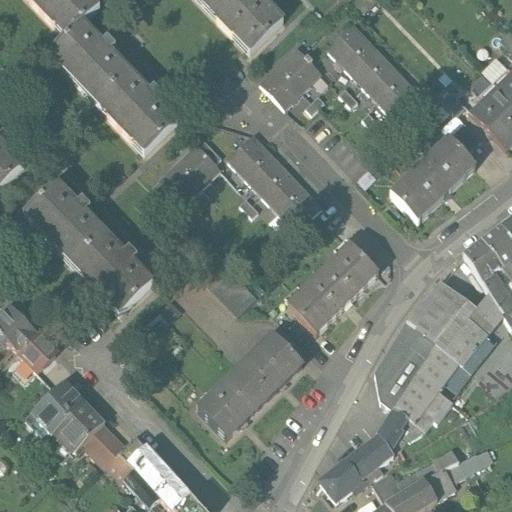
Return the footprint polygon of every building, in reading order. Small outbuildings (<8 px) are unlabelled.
[(32,0),(33,0),(29,4),(53,30),(57,26),(69,38),(80,27),(98,11),(87,0),(32,0)] [(201,0),(220,19),(216,23),(231,39),(235,35),(252,53),(281,25),(264,7),(269,3),(266,0),(201,0)] [(372,0),(359,0),(351,8),(361,18),(376,3),(372,0)] [(148,98),(109,57),(114,52),(106,44),(101,49),(80,27),(69,38),(52,55),(111,116),(107,120),(131,146),(135,142),(147,154),(175,127),(155,106),(160,101),(153,93),(148,98)] [(377,58),(369,50),(370,48),(361,39),(360,40),(351,31),(327,54),(335,62),(338,60),(347,69),(344,72),(352,80),(354,77),(364,87),(361,90),(369,98),(372,95),(381,105),(378,107),(386,116),(388,113),(398,123),(421,102),(412,92),(411,94),(403,85),(404,84),(395,75),(394,76),(386,67),(387,66),(378,57),(377,58)] [(511,36),(500,46),(511,60),(511,36)] [(288,63),(279,71),(278,70),(269,78),(270,80),(261,89),(284,113),(292,105),(289,102),(299,93),(301,96),(310,88),(307,85),(317,75),(309,67),(311,65),(307,60),(305,62),(296,52),(286,61),(288,63)] [(511,80),(499,67),(484,81),(511,109),(511,80)] [(511,147),(511,109),(484,81),(471,93),(484,108),(472,120),(505,154),(511,147)] [(465,111),(450,96),(441,105),(456,121),(465,111)] [(315,98),(300,113),(307,120),(322,105),(315,98)] [(359,141),(374,124),(366,116),(350,133),(359,141)] [(463,129),(447,144),(452,148),(464,161),(480,146),(463,129)] [(0,142),(0,192),(22,171),(5,153),(10,148),(2,140),(0,142)] [(270,158),(261,149),(260,150),(251,141),(227,164),(234,172),(237,170),(246,179),(244,182),(251,190),(254,187),(264,197),(261,200),(268,208),(271,205),(280,215),(278,217),(285,226),(288,223),(298,233),(321,212),(312,202),(311,204),(303,195),(304,194),(295,185),(294,186),(285,177),(287,176),(278,167),(277,168),(269,160),(270,158)] [(452,148),(440,160),(435,155),(402,187),(406,192),(394,204),(417,228),(475,173),(464,161),(452,148)] [(187,159),(179,167),(177,166),(168,175),(169,176),(160,185),(183,209),(191,201),(189,198),(198,189),(201,192),(209,184),(206,181),(217,171),(195,149),(186,158),(187,159)] [(123,260),(84,218),(89,214),(81,206),(76,211),(56,190),(27,217),(86,278),(82,282),(106,307),(110,303),(122,316),(150,289),(130,268),(136,263),(128,255),(123,260)] [(511,223),(500,232),(511,249),(511,223)] [(511,249),(500,232),(481,246),(511,287),(511,249)] [(511,287),(481,246),(462,260),(481,288),(488,302),(492,308),(492,309),(504,326),(510,335),(511,335),(511,336),(511,309),(511,310),(511,309),(511,287)] [(336,263),(300,298),(300,299),(287,312),(315,341),(377,280),(350,251),(337,264),(336,263)] [(256,303),(220,265),(201,283),(237,320),(256,303)] [(440,288),(406,329),(374,379),(379,408),(391,417),(406,425),(413,428),(439,394),(449,380),(459,367),(462,370),(481,351),(504,326),(492,309),(492,308),(488,302),(476,316),(440,288)] [(37,339),(9,311),(0,320),(0,353),(7,346),(18,358),(37,339)] [(55,358),(37,339),(18,358),(36,377),(55,358)] [(275,343),(199,416),(226,444),(302,371),(275,343)] [(481,351),(462,370),(459,367),(449,380),(459,388),(488,358),(481,351)] [(64,387),(31,418),(51,439),(55,435),(83,408),(84,408),(64,387)] [(439,394),(413,428),(413,429),(398,455),(400,456),(407,445),(409,447),(424,433),(434,423),(437,425),(453,404),(439,394)] [(83,408),(55,435),(75,456),(84,448),(102,431),(103,429),(83,408)] [(377,442),(344,466),(359,486),(365,481),(368,486),(374,481),(374,482),(381,477),(376,472),(391,460),(390,457),(404,436),(402,434),(406,425),(391,417),(376,441),(377,442)] [(124,454),(102,431),(84,448),(123,486),(124,485),(128,489),(139,478),(126,467),(120,458),(124,454)] [(469,448),(432,467),(437,479),(443,476),(458,468),(475,460),(469,448)] [(475,460),(458,468),(465,481),(481,471),(475,460)] [(344,466),(319,486),(335,506),(353,491),(356,496),(363,490),(359,486),(344,466)] [(437,479),(432,467),(415,476),(421,487),(423,486),(437,479)] [(458,468),(443,476),(451,488),(465,481),(458,468)] [(403,498),(384,509),(386,511),(426,511),(454,495),(451,488),(443,476),(437,479),(423,486),(421,487),(403,498)] [(415,476),(396,486),(402,497),(403,498),(421,487),(415,476)] [(146,485),(139,478),(128,489),(135,496),(148,511),(150,511),(156,508),(162,503),(156,495),(146,485)] [(391,478),(372,489),(383,508),(402,497),(396,486),(391,478)] [(171,481),(156,495),(162,503),(169,511),(179,511),(190,503),(171,481)] [(198,511),(190,503),(179,511),(198,511)]
